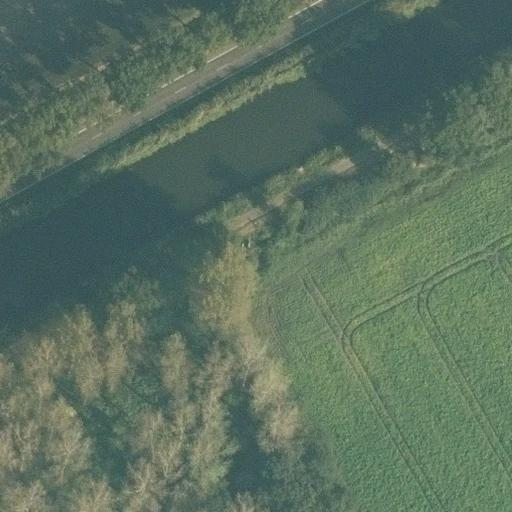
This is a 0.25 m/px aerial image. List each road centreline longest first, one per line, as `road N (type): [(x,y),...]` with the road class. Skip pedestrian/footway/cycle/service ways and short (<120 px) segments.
road 1 (unclassified): [(0,331),(511,51)]
road 2 (primary): [(0,195),(353,0)]
